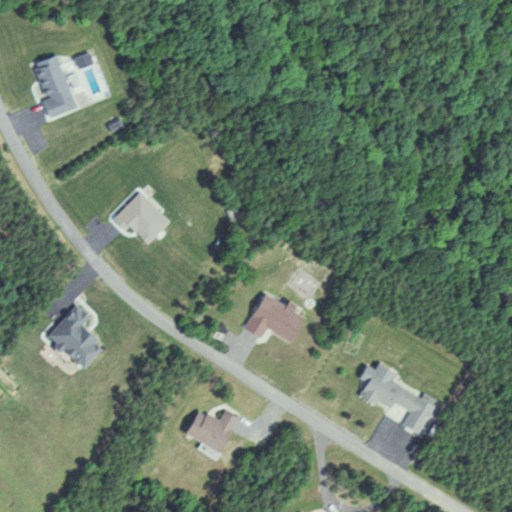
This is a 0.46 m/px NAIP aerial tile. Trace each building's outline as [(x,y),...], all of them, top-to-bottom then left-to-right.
[(25,61),(43,114),(70,105),(52,52),(25,61)] [(164,219),(135,189),(109,214),(138,244),(164,219)] [(98,345),(76,322),(84,314),(70,301),(39,332),(75,368),(98,345)] [(388,379),(392,371),(372,360),(369,366),(361,362),(355,373),(362,377),(354,392),(385,407),(388,400),(405,408),(398,423),(415,432),(431,401),(388,379)] [(192,405),(177,431),(213,451),(234,415),(219,407),(213,417),(192,405)]
